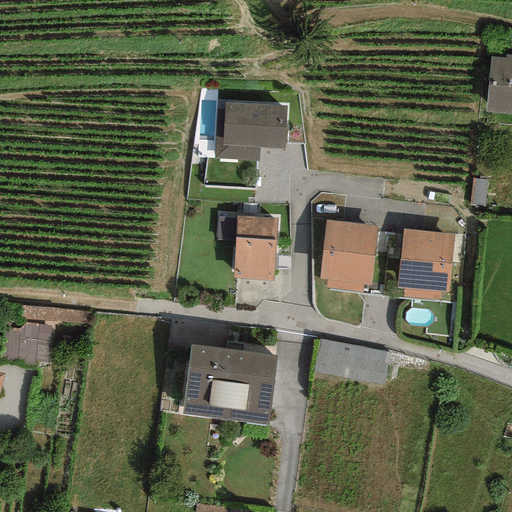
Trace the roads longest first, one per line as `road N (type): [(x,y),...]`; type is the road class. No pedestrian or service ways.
road 1 (residential): [(511,379),(382,339),(304,327)]
road 2 (track): [(172,314),(0,299)]
